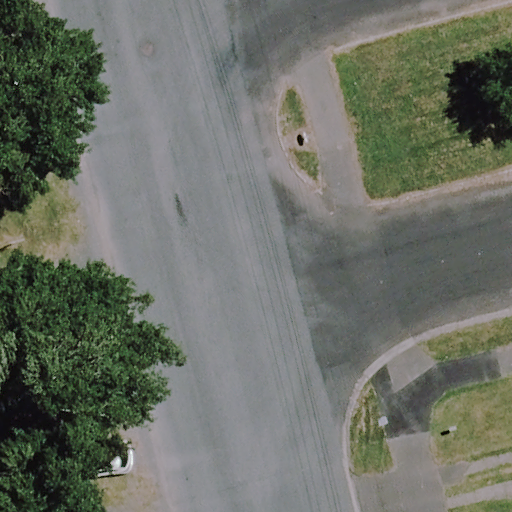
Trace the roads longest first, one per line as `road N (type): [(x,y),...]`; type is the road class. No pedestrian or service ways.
road 1 (residential): [(215,326),(138,28)]
road 2 (residential): [(511,248),(215,326)]
road 3 (residential): [(263,511),(215,326)]
